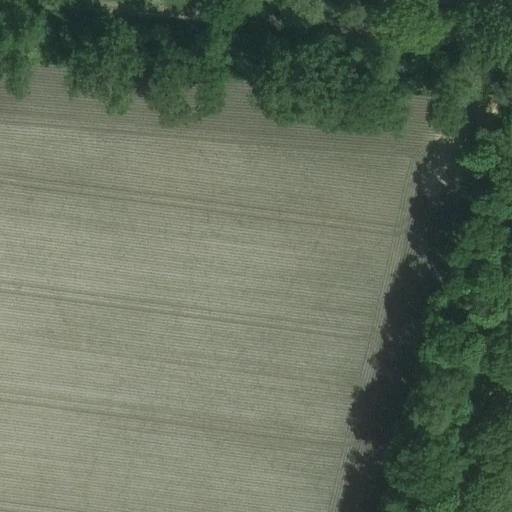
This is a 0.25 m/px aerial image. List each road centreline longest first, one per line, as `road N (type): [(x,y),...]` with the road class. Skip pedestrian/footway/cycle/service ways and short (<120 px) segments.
road 1 (track): [(511,47),(17,0)]
road 2 (track): [(511,286),(464,511)]
